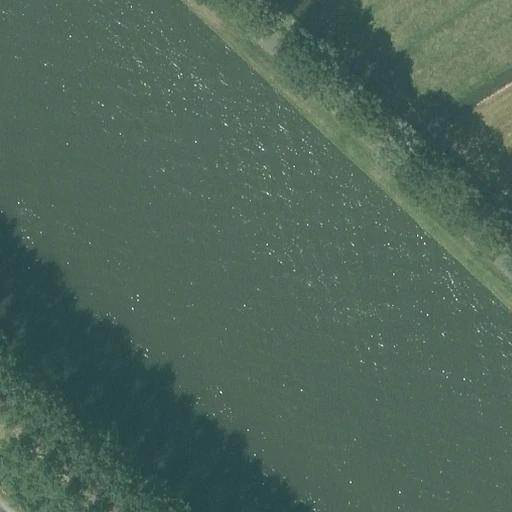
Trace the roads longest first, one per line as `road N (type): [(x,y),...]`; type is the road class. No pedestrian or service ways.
road 1 (unclassified): [(511,270),(223,0)]
road 2 (unclassified): [(114,511),(0,404)]
